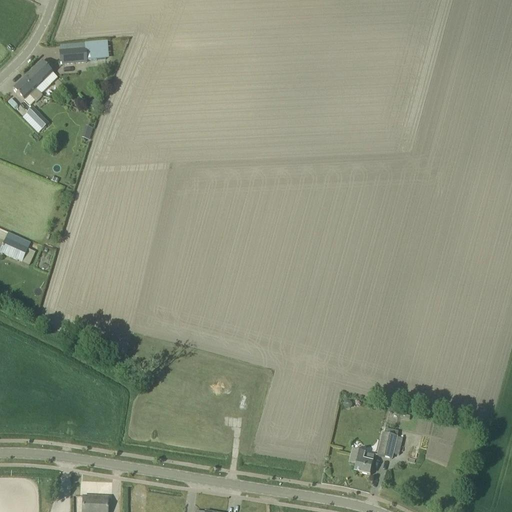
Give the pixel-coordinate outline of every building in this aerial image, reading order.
[(108,60),(107,42),(59,46),(60,65),(86,63),(86,61),(108,60)] [(41,98),(42,97),(40,95),(50,86),(45,81),(52,74),(54,71),(49,66),(47,69),(41,62),(23,79),(35,91),(41,98)] [(23,79),(12,90),(19,97),(23,102),(24,101),(29,107),(34,102),(36,103),(41,98),(35,91),(23,79)] [(26,114),(42,130),(48,124),(32,108),(26,114)] [(86,127),(83,138),(90,140),(94,129),(86,127)] [(72,157),(76,137),(63,134),(59,155),(72,157)] [(5,239),(0,250),(0,253),(21,263),(27,250),(5,239)] [(380,446),(377,456),(392,459),(393,455),(399,456),(403,440),(397,438),(398,432),(385,429),(384,434),(383,434),(380,446)] [(369,476),(372,466),(374,457),(353,452),(350,464),(357,465),(355,472),(369,476)] [(82,508),(81,511),(106,511),(107,502),(108,502),(108,498),(91,497),(91,498),(82,498),(82,508)]
